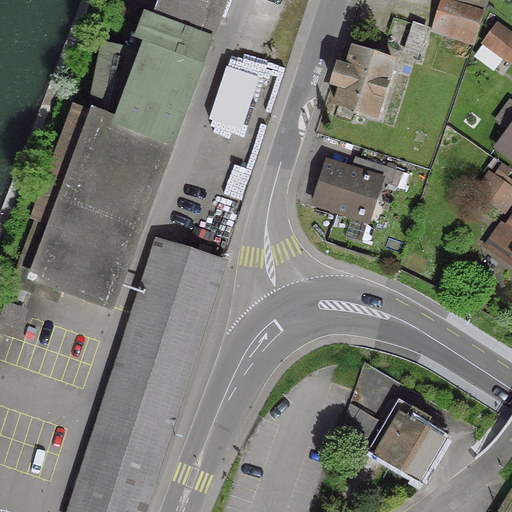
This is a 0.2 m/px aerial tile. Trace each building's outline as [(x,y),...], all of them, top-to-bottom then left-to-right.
[(117,283),(117,282),(222,0),(130,0),(147,6),(129,53),(101,46),(87,112),(72,107),(31,217),(30,216),(29,220),(33,221),(9,285),(31,293),(35,280),(108,307),(117,283)] [(456,0),(483,8),(485,0),(456,0)] [(435,31),(472,42),(481,14),(443,3),(435,31)] [(402,52),(414,56),(423,30),(411,26),(402,52)] [(511,58),(511,36),(498,26),(485,44),(509,62),(511,58)] [(333,105),(373,118),(391,63),(351,50),(345,68),(336,66),(330,85),(338,88),(333,105)] [(256,84),(229,76),(213,126),(240,135),(256,84)] [(511,105),(508,102),(493,122),(505,131),(494,147),(511,160),(511,105)] [(358,160),(353,173),(324,164),(311,203),(366,221),(379,182),(387,185),(392,171),(358,160)] [(486,176),(475,192),(501,211),(511,196),(511,193),(509,192),(511,187),(511,186),(504,181),(501,186),(486,176)] [(507,260),(506,261),(511,265),(511,216),(504,229),(499,226),(486,244),(507,260)] [(154,242),(67,511),(140,511),(220,263),(154,242)] [(24,311),(3,304),(0,313),(0,333),(16,339),(24,311)] [(427,420),(428,419),(396,400),(385,404),(377,417),(383,421),(366,451),(416,481),(441,439),(427,431),(432,422),(427,420)] [(361,446),(375,422),(358,412),(344,436),(361,446)]
